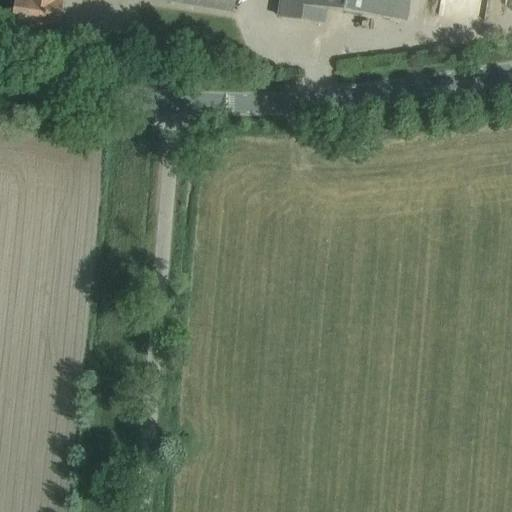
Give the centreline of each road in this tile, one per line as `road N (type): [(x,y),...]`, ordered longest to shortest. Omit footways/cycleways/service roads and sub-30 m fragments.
road 1 (unclassified): [(142,511),(174,100)]
road 2 (unclassified): [(511,69),(312,98),(174,100)]
road 3 (unclassified): [(174,100),(0,79)]
